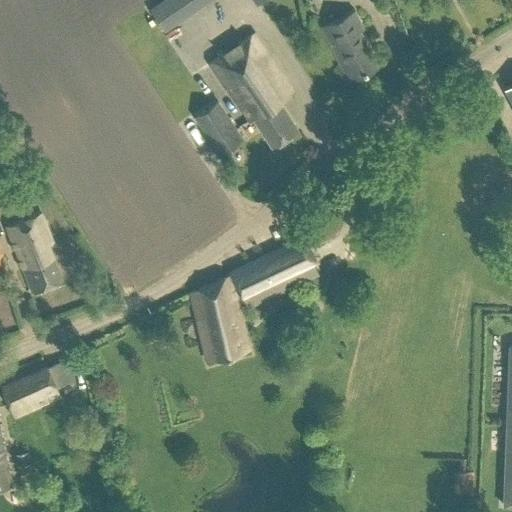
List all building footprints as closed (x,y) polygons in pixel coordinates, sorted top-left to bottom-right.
[(165,30),(210,0),(160,0),(150,8),(165,30)] [(350,78),(378,65),(360,29),(366,27),(357,9),(324,25),(350,78)] [(299,127),(281,100),(294,91),(253,31),(211,60),(223,77),(251,119),(255,117),(274,144),(299,127)] [(511,80),(503,86),(511,104),(511,80)] [(243,137),(217,100),(194,115),(220,153),(243,137)] [(34,289),(63,277),(49,242),(55,240),(43,210),(8,224),(34,289)] [(248,307),(319,274),(301,237),(230,270),(248,307)] [(209,358),(250,347),(230,272),(193,291),(209,358)] [(46,363),(0,383),(0,386),(15,418),(62,396),(46,363)] [(0,487),(8,486),(0,436),(0,487)] [(18,465),(29,463),(27,451),(16,453),(18,465)]
